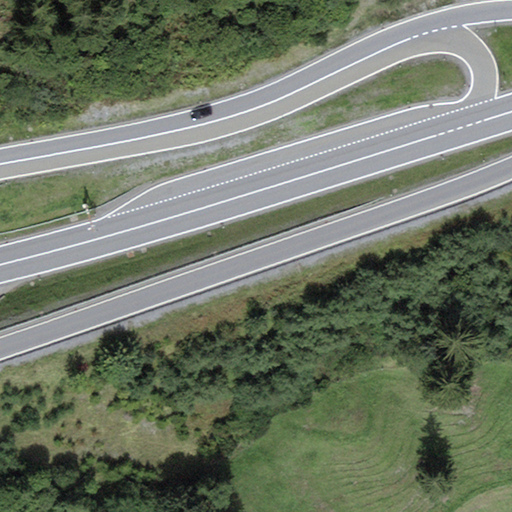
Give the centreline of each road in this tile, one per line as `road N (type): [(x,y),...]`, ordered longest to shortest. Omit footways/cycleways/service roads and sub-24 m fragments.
road 1 (tertiary): [(0,346),(511,168)]
road 2 (primary): [(0,265),(465,127)]
road 3 (tertiary): [(410,38),(226,116),(0,163)]
road 4 (tertiary): [(410,38),(449,36),(476,51),(487,75),(465,127)]
